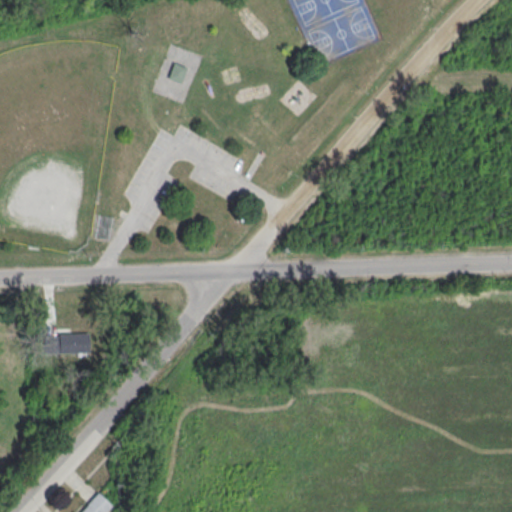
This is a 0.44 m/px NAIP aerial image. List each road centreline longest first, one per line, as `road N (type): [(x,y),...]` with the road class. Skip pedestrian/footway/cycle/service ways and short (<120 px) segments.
road 1 (track): [(475,0),(17,511)]
road 2 (tertiary): [(511,261),(230,268)]
road 3 (tertiary): [(230,268),(0,276)]
